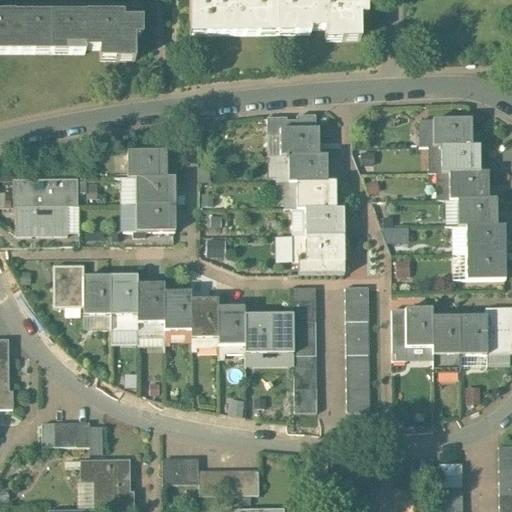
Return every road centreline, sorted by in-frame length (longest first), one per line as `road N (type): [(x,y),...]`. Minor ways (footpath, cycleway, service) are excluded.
road 1 (residential): [(0,289),(55,370),(103,403),(159,424),(285,446),(385,447),(460,438),(511,405)]
road 2 (residential): [(395,89),(189,104),(0,140)]
